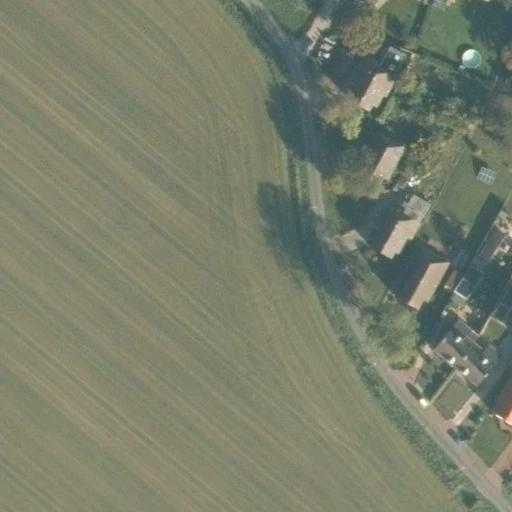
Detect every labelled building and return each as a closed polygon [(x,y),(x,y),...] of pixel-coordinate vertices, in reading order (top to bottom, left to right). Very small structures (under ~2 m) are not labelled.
[(364,45),(346,37),(341,49),(358,57),(364,45)] [(382,96),(385,97),(397,76),(364,58),(352,80),(356,82),(347,99),(368,111),(371,105),(376,108),(382,96)] [(506,86),(511,82),(511,69),(500,75),(506,86)] [(469,121),(464,130),(471,134),(476,124),(469,121)] [(393,169),(396,171),(407,150),(375,132),(363,153),(367,156),(358,172),(379,184),(382,179),(387,181),(393,169)] [(407,178),(400,174),(395,185),(401,189),(407,178)] [(407,245),(429,204),(412,194),(401,214),(386,206),(374,227),(378,229),(369,246),(390,258),(393,252),(398,255),(404,243),(407,245)] [(495,229),(478,255),(487,262),(487,261),(499,243),(504,235),(495,229)] [(422,300),(426,303),(448,263),(420,248),(404,277),(407,279),(396,299),(417,310),(422,300)] [(483,274),(470,265),(453,291),(466,300),(483,274)] [(462,274),(453,269),(444,285),(453,290),(462,274)] [(454,368),(474,344),(479,338),(457,320),(432,350),(454,368)] [(474,344),(454,368),(476,386),(501,356),(487,345),(482,352),(474,344)] [(511,373),(496,401),(499,403),(493,414),(511,424),(511,373)]
